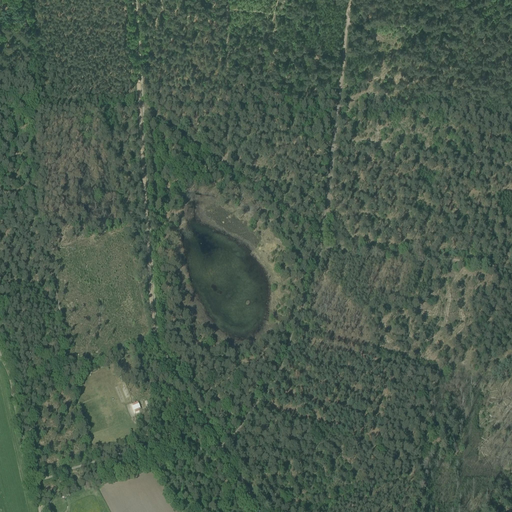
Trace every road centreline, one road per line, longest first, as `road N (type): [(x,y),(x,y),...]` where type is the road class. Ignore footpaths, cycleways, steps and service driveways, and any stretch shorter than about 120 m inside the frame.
road 1 (track): [(133,0),(153,331),(214,440)]
road 2 (track): [(227,165),(146,107),(35,110),(26,21)]
road 3 (track): [(333,143),(511,163)]
road 4 (track): [(253,411),(281,373),(321,249)]
road 5 (track): [(228,0),(227,165)]
road 6 (track): [(34,208),(73,367)]
road 7 (track): [(10,387),(156,339)]
road 8 (track): [(350,0),(333,143)]
road 9 (track): [(32,485),(0,351)]
road 10 (track): [(35,110),(36,203),(0,223)]
road 11 (track): [(321,249),(322,231),(227,165)]
road 12 (track): [(321,249),(442,259)]
